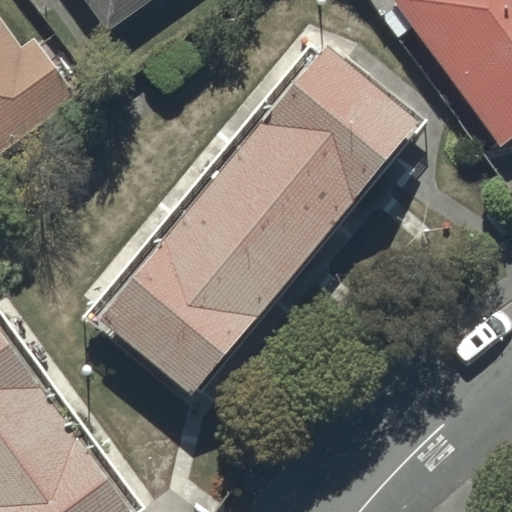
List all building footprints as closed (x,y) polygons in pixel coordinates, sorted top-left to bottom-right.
[(86,0),(106,28),(145,0),(86,0)] [(511,0),(397,0),(398,0),(381,13),(399,37),(416,25),(501,142),(511,134),(511,0)] [(0,11),(0,149),(78,92),(36,35),(24,44),(0,11)] [(188,393),(420,113),(324,34),(92,314),(188,393)] [(102,511),(0,373),(0,511),(102,511)]
